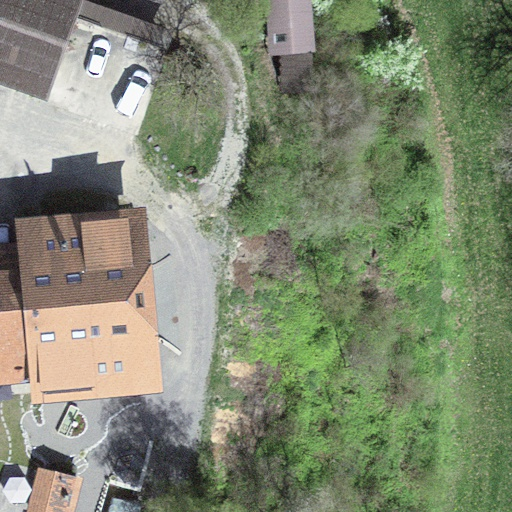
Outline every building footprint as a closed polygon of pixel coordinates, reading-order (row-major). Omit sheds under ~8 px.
[(0,0),(0,73),(38,86),(68,0),(0,0)] [(304,0),(272,0),(275,50),(301,49),(299,15),(305,15),(304,0)] [(87,33),(80,55),(167,80),(173,58),(87,33)] [(305,58),(285,58),(286,90),(305,90),(305,58)] [(0,356),(37,353),(39,379),(139,369),(126,235),(26,245),(29,274),(0,276),(0,356)] [(119,477),(148,486),(164,438),(135,428),(119,477)] [(34,511),(66,511),(74,480),(44,472),(34,511)]
